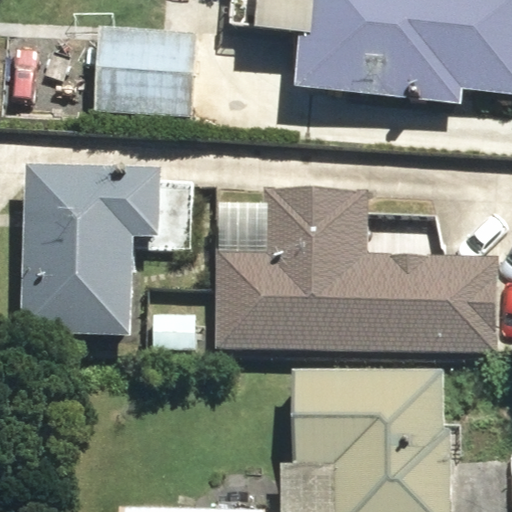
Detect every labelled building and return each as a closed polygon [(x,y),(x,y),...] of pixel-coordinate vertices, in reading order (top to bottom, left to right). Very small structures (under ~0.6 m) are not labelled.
[(511,100),(511,0),(267,0),(264,40),(310,44),(306,100),(466,113),(468,97),(511,100)] [(196,123),(202,42),(105,34),(99,115),(196,123)] [(35,172),(26,338),(136,344),(141,246),(167,247),(170,180),(35,172)] [(221,356),(502,362),(504,263),(374,260),(375,201),(277,199),(275,259),(223,258),(221,356)] [(200,358),(201,322),(158,320),(157,356),(200,358)] [(454,435),(453,379),(302,380),(303,470),(343,470),(343,511),(459,511),(459,435),(454,435)] [(285,470),(285,511),(343,511),(343,470),(303,470),(285,470)]
